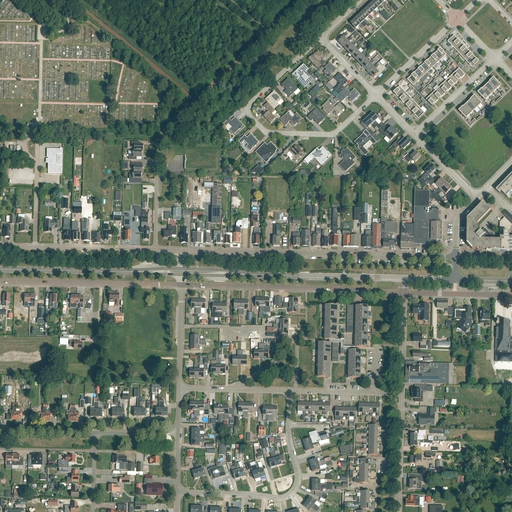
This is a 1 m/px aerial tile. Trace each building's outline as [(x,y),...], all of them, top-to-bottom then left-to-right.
[(382,10),(379,7),(378,8),(373,2),(368,6),(374,12),(375,11),(377,8),(381,12),(382,10)] [(378,14),(375,11),(374,12),(368,6),(364,11),(369,16),(370,15),(373,13),(376,16),(378,14)] [(373,19),(370,15),(369,16),(364,11),(359,15),(365,21),(365,20),(368,17),(371,20),(373,19)] [(368,23),(365,20),(365,21),(359,15),(355,19),(360,25),(361,24),(364,21),(367,25),(368,23)] [(364,27),(361,24),(360,25),(355,19),(350,24),(355,29),(359,26),(362,29),(364,27)] [(348,41),(347,40),(345,38),(348,35),(346,33),(343,36),(344,37),(338,42),(343,47),(348,41)] [(448,42),(454,48),(460,42),(454,36),(448,42)] [(353,46),(352,45),(349,42),(352,39),(351,37),(347,40),(348,41),(343,47),(347,51),(353,46)] [(357,50),(356,49),(353,47),(357,44),(355,42),(352,45),(353,46),(347,51),(351,56),(357,50)] [(454,48),(460,55),(466,49),(460,42),(454,48)] [(361,55),(361,54),(358,51),(361,48),(359,46),(356,49),(357,50),(351,56),(356,60),(361,55)] [(446,55),(440,49),(433,55),(440,61),(446,55)] [(460,55),(466,62),(473,55),(466,49),(460,55)] [(325,58),(318,51),(313,56),(312,55),(308,59),(318,69),(321,65),(319,63),(322,60),(323,61),(323,60),(325,58)] [(366,59),(365,59),(362,56),(366,53),(364,51),(361,54),(361,55),(356,60),(360,65),(366,59)] [(370,64),(369,63),(367,60),(370,57),(368,55),(365,59),(366,59),(360,65),(365,69),(370,64)] [(433,55),(427,61),(433,68),(440,61),(433,55)] [(479,62),(473,55),(466,62),(473,68),(479,62)] [(375,68),(374,68),(371,65),(374,62),(373,60),(369,63),(370,64),(365,69),(369,74),(375,68)] [(427,74),(433,68),(427,61),(420,67),(427,74)] [(329,81),(333,77),(331,75),(336,70),(330,63),(324,68),(326,70),(324,72),(326,75),(325,76),(329,81)] [(312,80),(306,73),(309,70),(303,64),(294,73),(296,74),(296,75),(297,75),(299,78),(297,80),(304,87),(312,80)] [(375,68),(369,74),(374,78),(379,73),(376,69),(379,66),(377,64),(374,68),(375,68)] [(420,67),(414,73),(420,80),(427,74),(420,67)] [(459,69),(452,75),(458,81),(465,75),(459,69)] [(340,84),(334,90),(339,95),(343,91),(341,89),(348,82),(340,73),(335,78),(340,84)] [(414,73),(407,80),(413,86),(420,80),(414,73)] [(452,88),(458,81),(452,75),(446,81),(452,88)] [(497,90),(501,86),(493,78),(489,82),(490,82),(497,90)] [(289,98),(298,89),(293,84),(288,79),(281,85),(286,91),(284,93),(289,98)] [(445,94),(452,88),(446,81),(439,87),(445,94)] [(493,93),(497,90),(490,82),(486,86),(493,93)] [(489,97),(493,93),(486,86),(482,89),(489,97)] [(393,93),(400,100),(406,93),(400,87),(393,93)] [(439,100),(445,94),(439,87),(433,93),(439,100)] [(345,89),(343,91),(339,95),(336,97),(341,103),(347,97),(352,102),(359,95),(354,90),(349,94),(348,93),(348,92),(345,89)] [(485,101),(489,97),(482,89),(477,93),(485,101)] [(277,103),(281,99),(274,92),(267,98),(269,100),(269,101),(272,103),(270,106),(274,110),(279,105),(277,103)] [(406,93),(400,100),(406,106),(412,100),(406,93)] [(432,106),(439,100),(433,93),(426,100),(432,106)] [(478,108),(482,104),(474,96),(470,100),(471,100),(478,108)] [(337,116),(344,110),(335,99),(323,111),(328,116),(333,112),(337,116)] [(406,106),(412,113),(418,107),(412,100),(406,106)] [(474,111),(478,108),(471,100),(467,104),(474,111)] [(270,124),(276,118),(272,114),(275,111),(267,103),(263,107),(268,112),(263,116),(270,124)] [(470,115),(474,111),(467,104),(463,107),(470,115)] [(412,113),(418,119),(425,113),(418,107),(412,113)] [(466,119),(470,115),(463,107),(458,111),(466,119)] [(325,118),(317,109),(308,117),(311,121),(313,119),(318,125),(325,118)] [(295,126),(302,119),(297,113),(292,118),(288,113),(280,120),(282,121),(281,122),(286,126),(289,123),(288,123),(290,121),(295,126)] [(373,113),(368,118),(370,120),(377,127),(379,130),(384,125),(381,123),(379,125),(377,123),(376,123),(375,122),(378,119),(373,113)] [(243,126),(235,118),(231,121),(229,119),(223,125),(225,128),(229,124),(232,128),(230,129),(235,134),(243,126)] [(368,118),(363,122),(366,125),(368,128),(369,128),(372,125),(373,126),(372,127),(375,129),(377,127),(370,120),(368,118)] [(480,171),(506,147),(496,136),(504,129),(497,121),(487,130),(493,137),(469,158),(480,171)] [(366,125),(363,128),(368,132),(372,137),(374,134),(369,128),(368,128),(366,125)] [(386,130),(384,128),(380,132),(385,137),(385,136),(390,141),(392,139),(398,134),(397,134),(392,128),(387,133),(385,131),(386,130)] [(367,138),(364,134),(355,143),(357,145),(356,145),(357,146),(361,149),(359,150),(365,156),(368,153),(363,148),(370,141),(373,145),(374,145),(376,143),(370,136),(367,138)] [(259,143),(251,135),(247,138),(245,136),(239,142),(241,144),(245,141),(249,145),(247,147),(250,151),(259,143)] [(410,144),(405,139),(401,143),(398,140),(399,140),(398,140),(392,146),(396,150),(399,146),(403,150),(410,144)] [(143,151),(144,151),(144,145),(140,145),(140,142),(131,142),(131,148),(135,148),(135,151),(143,151)] [(273,145),(271,143),(270,144),(267,146),(265,144),(256,153),(261,158),(263,156),(266,160),(265,161),(267,163),(269,161),(269,160),(276,153),(275,152),(277,150),(276,150),(277,149),(275,147),(274,148),(272,146),(273,145)] [(304,154),(297,145),(293,149),(290,147),(284,153),(285,153),(282,155),(285,159),(288,156),(286,155),(290,152),(295,157),(293,159),(296,162),(297,160),(298,160),(304,154)] [(319,163),(322,161),(324,163),(331,156),(331,155),(328,152),(327,152),(322,147),(319,151),(317,149),(312,153),(310,155),(305,161),(308,164),(313,159),(314,158),(319,163)] [(62,174),(62,153),(62,150),(59,150),(47,149),(46,158),(48,158),(47,174),(60,174),(62,174)] [(355,158),(347,149),(340,156),(344,161),(339,166),(345,172),(354,164),(352,161),(355,158)] [(186,150),(185,169),(217,170),(218,151),(186,150)] [(135,151),(134,151),(133,154),(129,154),(129,160),(137,160),(137,157),(142,157),(143,151),(135,151)] [(415,163),(421,157),(416,152),(411,157),(408,154),(404,159),(409,164),(412,160),(415,163)] [(142,173),(143,173),(143,167),(137,167),(137,164),(131,163),(131,166),(131,169),(134,169),(134,172),(142,173)] [(429,184),(433,179),(430,176),(436,170),(431,165),(425,171),(428,174),(423,179),(424,181),(425,180),(429,184)] [(229,166),(223,171),(227,175),(232,171),(232,170),(227,174),(225,171),(230,167),(229,166)] [(252,172),(253,173),(256,173),(257,172),(260,175),(264,171),(261,168),(258,166),(252,172)] [(134,172),(133,172),(133,178),(130,178),(130,181),(136,181),(136,179),(142,179),(142,173),(134,172)] [(511,173),(510,176),(509,174),(504,179),(506,180),(498,188),(497,187),(494,189),(500,194),(501,192),(506,197),(511,191),(511,173)] [(200,176),(200,184),(204,184),(204,189),(205,189),(213,189),(213,202),(212,224),(221,225),(222,185),(213,185),(213,176),(200,176)] [(436,195),(447,184),(442,179),(437,184),(433,179),(429,184),(431,186),(434,184),(439,188),(434,193),(436,195)] [(452,189),(447,184),(436,195),(438,197),(439,195),(442,192),(445,195),(452,189)] [(436,195),(434,193),(433,193),(430,193),(430,191),(419,191),(419,189),(417,187),(415,187),(415,207),(414,222),(438,223),(438,221),(439,210),(436,207),(429,207),(430,200),(434,200),(437,197),(438,197),(436,195)] [(394,233),(394,227),(395,221),(388,221),(388,208),(388,192),(382,192),(382,207),(381,246),(383,246),(383,248),(390,249),(392,250),(393,249),(394,250),(395,249),(397,249),(397,241),(391,241),(391,237),(393,237),(394,233)] [(501,240),(499,240),(498,240),(494,240),(494,234),(490,234),(485,229),(485,228),(482,231),(477,235),(477,233),(477,224),(491,210),(492,209),(489,206),(487,207),(483,203),(466,220),(466,230),(467,230),(466,244),(472,250),(486,250),(486,251),(501,251),(501,250),(501,240)] [(501,250),(501,251),(511,251),(511,237),(509,237),(509,228),(511,225),(504,218),(500,223),(499,240),(501,240),(501,250)] [(28,232),(28,222),(25,222),(25,219),(18,219),(18,224),(20,224),(20,231),(19,231),(19,232),(28,232)] [(82,220),(82,223),(84,223),(84,229),(82,229),(81,234),(83,234),(83,241),(89,241),(90,234),(88,234),(88,230),(88,220),(84,220),(82,220)] [(194,244),(201,244),(202,233),(202,229),(201,229),(202,223),(202,220),(197,220),(197,223),(197,229),(197,233),(193,233),(193,238),(194,238),(194,244)] [(59,229),(59,221),(52,221),(45,221),(45,232),(52,233),(52,228),(59,229)] [(438,223),(414,222),(414,239),(413,239),(413,245),(413,246),(414,246),(419,246),(420,245),(430,245),(430,246),(438,246),(438,240),(441,240),(442,221),(438,221),(438,223)] [(211,236),(212,226),(211,226),(211,231),(210,231),(211,223),(207,223),(206,231),(207,231),(207,234),(204,234),(204,233),(202,233),(201,244),(203,244),(210,244),(210,236),(211,236)] [(413,239),(411,239),(410,239),(410,234),(413,234),(413,225),(402,224),(401,249),(402,249),(413,249),(413,246),(413,245),(413,239)] [(108,231),(108,225),(104,225),(104,231),(102,231),(102,237),(103,237),(103,241),(107,241),(108,236),(110,236),(110,231),(108,231)] [(176,236),(177,228),(172,228),(172,225),(168,225),(168,232),(164,232),(164,238),(169,239),(169,238),(172,238),(172,235),(176,236)] [(380,247),(381,225),(377,225),(373,225),(372,244),(372,246),(380,247)] [(221,244),(221,243),(222,233),(222,226),(221,226),(221,232),(215,232),(215,226),(212,226),(211,236),(214,237),(214,244),(216,244),(221,244)] [(150,235),(150,228),(142,228),(141,233),(144,233),(143,236),(144,236),(144,240),(149,240),(149,235),(150,235)] [(240,243),(241,229),(236,229),(236,234),(230,234),(230,236),(230,242),(233,242),(233,243),(240,243)] [(313,247),(320,247),(321,229),(316,229),(316,233),(313,233),(313,236),(313,247)] [(358,248),(359,236),(350,236),(351,230),(343,229),(343,236),(344,236),(344,247),(358,248)] [(309,236),(309,231),(302,231),(302,236),(301,242),(302,242),(302,246),(302,247),(309,247),(309,246),(309,243),(309,236)] [(371,237),(372,231),(366,231),(366,237),(364,237),(364,240),(364,246),(363,246),(363,248),(371,248),(371,246),(371,244),(372,244),(372,237),(371,237)] [(222,233),(221,243),(224,244),(230,245),(230,242),(230,236),(230,234),(224,234),(224,233),(222,233)] [(118,302),(118,294),(109,294),(109,303),(114,303),(114,306),(118,306),(118,302)] [(453,316),(453,309),(448,309),(448,301),(437,300),(437,309),(445,309),(445,312),(449,312),(449,316),(453,316)] [(428,321),(429,305),(420,305),(420,306),(414,306),(414,314),(420,314),(420,321),(428,321)] [(471,321),(471,308),(465,308),(465,309),(455,309),(455,320),(461,320),(461,323),(460,323),(457,328),(465,333),(467,330),(468,330),(471,324),(469,323),(471,321)] [(490,318),(490,312),(486,312),(486,311),(481,311),(480,321),(484,321),(484,324),(485,324),(485,326),(489,327),(489,324),(490,324),(490,318)] [(156,349),(169,349),(169,319),(161,319),(161,317),(137,316),(137,323),(144,323),(144,326),(141,326),(141,325),(137,325),(137,348),(140,348),(140,341),(149,341),(149,347),(156,347),(156,349)] [(510,321),(497,321),(496,324),(498,324),(498,328),(496,328),(496,351),(496,354),(495,358),(498,358),(498,362),(495,362),(498,362),(511,362),(511,338),(511,339),(511,329),(510,329),(510,321)] [(426,349),(426,346),(426,340),(422,340),(422,335),(413,335),(413,342),(420,342),(420,349),(426,349)] [(430,357),(427,357),(427,354),(421,353),(421,352),(413,352),(413,358),(421,358),(421,357),(424,357),(424,361),(430,361),(430,357)] [(419,363),(419,365),(416,365),(410,365),(409,384),(449,384),(449,364),(430,363),(419,363)] [(495,364),(495,374),(508,374),(508,364),(495,364)] [(423,392),(425,392),(426,386),(420,386),(420,390),(412,390),(412,394),(413,394),(413,399),(415,399),(415,402),(420,402),(420,399),(423,399),(423,392)] [(205,402),(198,402),(197,417),(200,417),(200,411),(204,411),(204,415),(209,416),(210,405),(205,404),(205,402)] [(319,412),(323,412),(323,415),(326,415),(326,412),(330,412),(330,403),(319,403),(319,412)] [(11,420),(15,420),(16,412),(16,407),(16,404),(13,404),(13,407),(12,407),(12,411),(10,411),(10,412),(9,415),(7,415),(7,418),(9,418),(9,420),(11,420)] [(46,421),(46,411),(46,408),(46,405),(44,405),(43,408),(42,408),(42,413),(37,413),(37,416),(41,416),(41,421),(46,421)] [(221,425),(221,420),(222,406),(215,405),(214,415),(219,415),(219,420),(211,420),(211,425),(221,425)] [(436,413),(436,409),(428,409),(428,416),(420,415),(419,425),(434,425),(434,416),(434,413),(436,413)] [(411,440),(423,441),(424,438),(423,438),(423,436),(424,437),(425,431),(418,431),(418,434),(411,434),(411,440)] [(303,440),(305,446),(317,442),(321,441),(321,440),(328,438),(326,432),(310,437),(310,438),(303,440)] [(263,449),(268,448),(266,439),(260,441),(263,449)] [(317,442),(305,446),(306,452),(314,449),(313,446),(318,444),(317,442)] [(276,458),(275,453),(273,454),(276,466),(282,465),(281,462),(285,461),(283,455),(279,456),(279,457),(276,458)] [(22,466),(23,458),(19,458),(19,454),(13,454),(12,466),(22,466)] [(41,465),(42,455),(32,455),(32,461),(28,461),(28,468),(33,468),(33,465),(41,465)] [(421,461),(422,455),(416,455),(416,456),(410,456),(410,464),(416,464),(416,461),(421,461)] [(75,463),(75,456),(69,456),(65,456),(65,461),(58,461),(58,466),(69,466),(69,463),(75,463)] [(119,464),(119,469),(119,470),(124,470),(127,470),(127,472),(134,472),(134,464),(126,464),(126,457),(119,457),(113,457),(113,464),(116,464),(119,464)] [(317,459),(309,461),(311,467),(324,463),(329,461),(331,460),(330,457),(324,459),(325,460),(323,460),(318,462),(317,459)] [(324,463),(311,467),(313,472),(320,470),(319,466),(324,465),(325,467),(331,465),(332,465),(331,460),(329,461),(324,463)] [(196,463),(200,477),(206,476),(203,468),(200,469),(198,462),(196,463)] [(218,462),(216,463),(220,477),(226,476),(223,468),(222,463),(218,464),(218,462)] [(261,462),(256,464),(256,465),(260,478),(266,476),(263,469),(261,462)] [(236,463),(240,478),(246,476),(243,468),(240,469),(239,464),(238,463),(236,463)] [(260,478),(256,465),(251,467),(250,463),(246,465),(248,470),(252,469),(252,472),(255,480),(260,478)] [(77,475),(77,471),(73,471),(73,474),(71,474),(71,478),(67,478),(67,482),(72,482),(72,481),(78,481),(79,475),(77,475)] [(420,475),(414,475),(414,478),(414,480),(410,480),(409,489),(416,489),(417,482),(422,482),(422,475),(420,475)] [(162,496),(162,485),(152,485),(152,480),(144,480),(143,485),(146,485),(146,494),(154,495),(162,496)] [(307,501),(317,509),(319,508),(314,504),(317,502),(310,497),(307,501)] [(420,506),(420,497),(408,497),(408,500),(406,500),(406,506),(420,506)] [(316,511),(317,509),(307,501),(303,506),(310,511),(312,508),(316,511)] [(77,511),(78,506),(77,506),(77,503),(72,503),(72,504),(70,504),(70,510),(69,510),(68,510),(68,511),(77,511)]
